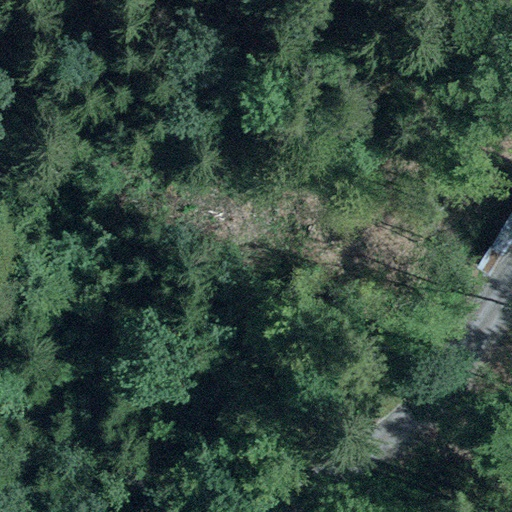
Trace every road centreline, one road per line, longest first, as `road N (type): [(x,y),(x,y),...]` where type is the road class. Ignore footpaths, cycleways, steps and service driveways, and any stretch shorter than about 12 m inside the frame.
road 1 (track): [(511,315),(444,411),(369,452)]
road 2 (track): [(369,452),(259,511)]
